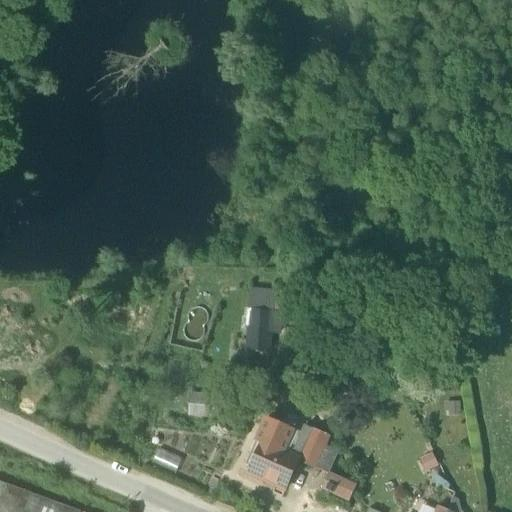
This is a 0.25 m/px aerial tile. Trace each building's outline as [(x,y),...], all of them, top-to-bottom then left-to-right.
[(248,352),(262,352),(262,346),(281,346),(281,289),(248,289),(248,352)] [(189,414),(206,415),(208,398),(191,397),(189,414)] [(261,488),(282,498),(299,462),(300,460),(299,459),(285,453),(293,435),(294,432),(267,419),(257,441),(262,444),(249,472),(265,480),(261,488)] [(285,453),(299,459),(312,430),(305,426),(300,438),(293,435),(285,453)] [(299,462),(329,475),(338,453),(325,447),(330,438),(312,430),(299,459),(300,460),(299,462)] [(353,486),(329,475),(324,486),(348,497),(353,486)] [(0,511),(75,511),(6,486),(0,503),(0,511)] [(438,503),(434,511),(446,511),(448,508),(438,503)]
